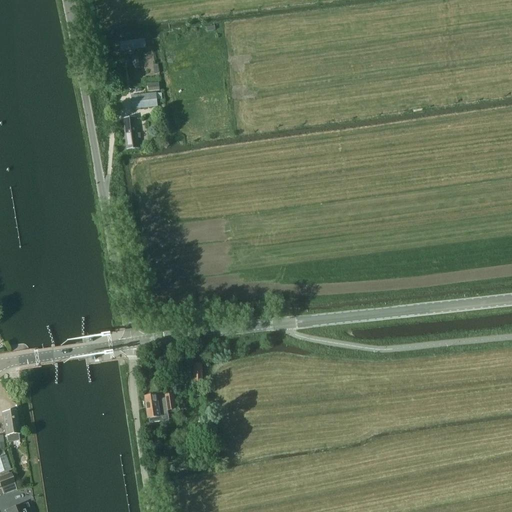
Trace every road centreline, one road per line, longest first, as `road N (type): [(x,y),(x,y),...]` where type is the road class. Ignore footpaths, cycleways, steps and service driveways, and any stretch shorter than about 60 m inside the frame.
road 1 (tertiary): [(133,344),(511,300)]
road 2 (unclassified): [(133,344),(67,0)]
road 3 (unclassified): [(149,511),(133,344)]
road 4 (tertiary): [(0,365),(133,344)]
